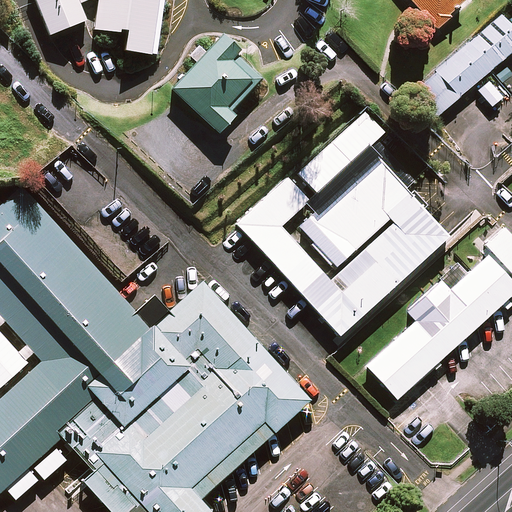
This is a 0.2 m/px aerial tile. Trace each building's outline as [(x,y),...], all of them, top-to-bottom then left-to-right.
[(96,22),(86,0),(40,0),(56,38),(96,22)] [(104,0),(101,27),(135,31),(133,52),(158,56),(164,0),(104,0)] [(470,0),(416,0),(440,27),(470,0)] [(511,12),(422,94),(447,121),(511,62),(511,12)] [(250,53),(228,33),(176,90),(225,135),(243,115),(239,112),(270,78),(247,57),(250,53)] [(41,144),(0,101),(0,160),(12,172),(41,144)] [(243,222),(350,340),(461,240),(381,153),(320,208),(292,178),(243,222)] [(0,488),(170,335),(22,171),(10,182),(0,190),(0,285),(51,341),(0,387),(0,488)] [(373,363),(405,398),(511,301),(511,272),(495,253),(457,287),(449,277),(412,311),(420,320),(373,363)] [(196,511),(322,399),(202,266),(153,310),(175,335),(75,425),(153,511),(196,511)]
